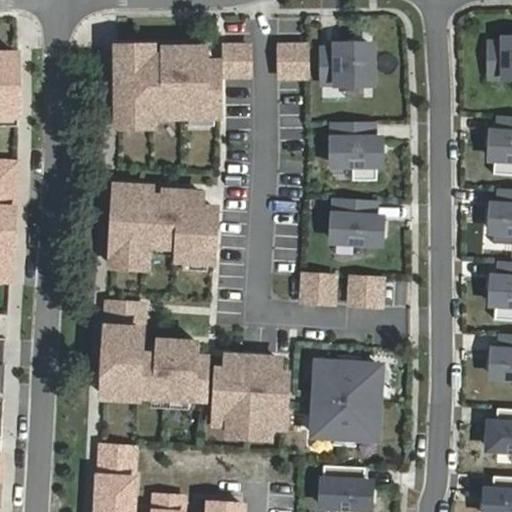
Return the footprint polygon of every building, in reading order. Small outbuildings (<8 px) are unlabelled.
[(498,35),(482,36),(483,69),(511,67),(511,30),(501,30),(498,35)] [(327,39),(316,40),(316,73),(366,73),(366,34),(332,35),(327,39)] [(153,53),(153,44),(118,44),(118,127),(154,127),(154,114),(185,113),(185,116),(190,116),(190,126),(215,126),(215,116),(220,116),(219,60),(206,60),(206,46),(166,46),(166,53),(153,53)] [(250,46),(225,46),(225,76),(250,76),(250,46)] [(307,46),(280,46),(280,77),(307,77),(307,46)] [(0,105),(13,105),(11,48),(0,48),(0,105)] [(511,109),(493,110),(493,122),(486,126),(485,148),(488,150),(487,165),(511,165),(511,109)] [(370,117),(326,119),(328,158),(346,157),(347,173),(372,172),(370,117)] [(15,152),(0,151),(0,197),(14,198),(15,152)] [(147,181),(110,178),(106,247),(142,249),(143,237),(175,239),(174,251),(208,253),(211,200),(195,199),(196,185),(159,182),(158,192),(147,191),(147,181)] [(511,182),(495,182),(494,197),(487,197),(486,222),(511,223),(511,182)] [(370,195),(329,193),(327,233),(374,236),(375,210),(369,209),(370,195)] [(0,258),(11,259),(13,207),(0,206),(0,258)] [(511,254),(495,253),(494,270),(489,269),(487,293),(491,294),(490,309),(511,310),(511,254)] [(299,301),(302,268),(273,266),(270,298),(299,301)] [(335,277),(304,275),(302,302),(334,304),(335,277)] [(351,278),(350,305),(381,306),(383,280),(351,278)] [(144,302),(110,300),(109,325),(143,326),(144,302)] [(143,326),(109,325),(106,381),(139,383),(139,392),(205,395),(207,355),(200,354),(200,340),(192,340),(191,354),(142,351),(142,344),(143,326)] [(339,345),(319,344),(314,435),(334,436),(333,445),(356,447),(357,437),(377,439),(382,348),(362,347),(363,338),(340,336),(339,345)] [(511,336),(499,336),(498,351),(494,351),(492,376),(511,377),(511,336)] [(192,340),(152,338),(152,344),(142,344),(142,351),(191,354),(192,340)] [(228,367),(220,367),(217,420),(231,420),(271,423),(286,423),(289,370),(280,370),(281,356),(273,356),(272,370),(237,368),(237,354),(229,353),(228,367)] [(273,356),(237,354),(237,368),(272,370),(273,356)] [(139,383),(106,381),(105,393),(139,395),(139,392),(139,383)] [(511,409),(498,409),(497,424),(490,423),(489,449),(511,449),(511,409)] [(271,423),(231,420),(231,432),(270,434),(271,423)] [(136,446),(102,444),(101,454),(101,470),(134,472),(136,446)] [(371,483),(365,483),(366,468),(324,466),(322,506),(370,508),(371,483)] [(131,511),(134,472),(101,470),(98,511),(131,511)] [(511,511),(511,477),(494,476),(493,491),(486,491),(485,511),(511,511)] [(183,511),(184,497),(155,495),(154,511),(183,511)] [(242,511),(243,505),(210,503),(209,511),(242,511)]
